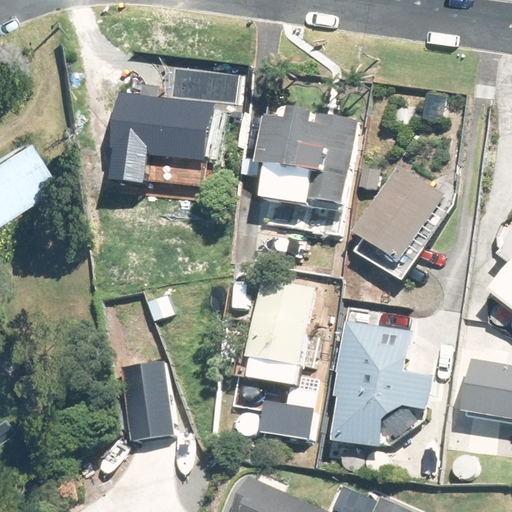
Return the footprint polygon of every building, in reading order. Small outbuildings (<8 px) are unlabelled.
[(122,157),(218,168),(225,106),(128,95),(122,157)] [(277,169),(273,201),(314,207),(314,203),(354,208),(365,122),(301,113),(299,123),(274,120),(267,168),(277,169)] [(0,155),(0,214),(53,183),(27,139),(0,155)] [(405,169),(365,237),(411,265),(452,197),(405,169)] [(148,191),(179,194),(180,174),(149,172),(148,191)] [(385,173),(367,172),(366,198),(384,199),(385,173)] [(183,185),(182,198),(194,198),(195,185),(183,185)] [(122,242),(108,244),(111,260),(125,258),(122,242)] [(511,251),(507,258),(511,261),(511,279),(500,295),(511,304),(511,251)] [(269,283),(257,363),(311,371),(323,290),(269,283)] [(437,414),(441,378),(415,375),(420,334),(354,324),(347,377),(348,377),(345,402),(349,403),(343,447),(392,453),(393,448),(398,449),(428,425),(430,414),(437,414)] [(475,417),(474,420),(511,425),(511,363),(510,363),(510,366),(480,361),(472,416),(475,417)] [(124,373),(133,440),(178,433),(168,366),(124,373)] [(384,511),(382,511),(295,511),(261,498),(255,511),(384,511)]
